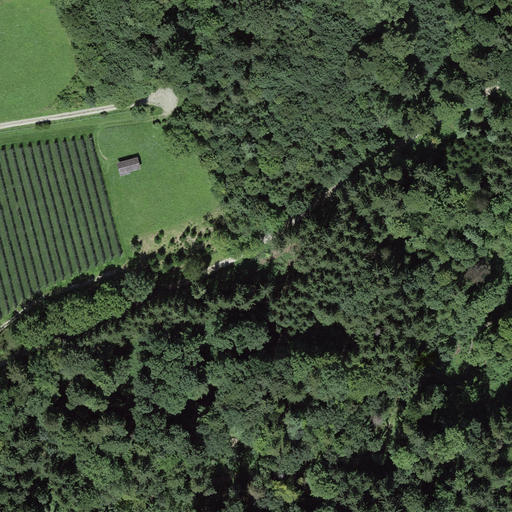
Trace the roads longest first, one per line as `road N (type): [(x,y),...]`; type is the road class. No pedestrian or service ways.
road 1 (track): [(0,369),(277,235),(437,117),(511,75)]
road 2 (track): [(0,128),(168,98)]
road 3 (track): [(0,329),(52,293),(108,275)]
